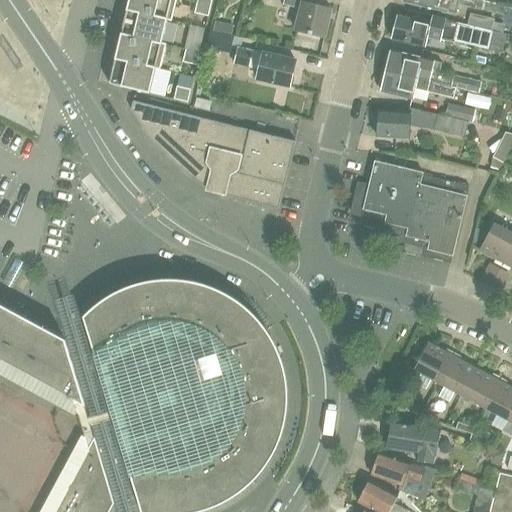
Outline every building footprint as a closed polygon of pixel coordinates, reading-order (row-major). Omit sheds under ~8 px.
[(172,22),(176,0),(129,0),(127,10),(167,20),(172,22)] [(284,0),(283,5),(301,9),(295,31),(324,38),(331,9),(305,3),(305,0),(284,0)] [(481,0),(403,0),(403,2),(435,9),(456,14),(458,5),(479,10),(488,12),(503,16),(505,6),(490,2),(481,0)] [(208,17),(211,4),(197,1),(194,14),(208,17)] [(162,43),(167,20),(127,10),(121,34),(161,44),(162,43)] [(467,26),(459,24),(431,17),(430,21),(414,17),(413,20),(397,17),(392,38),(425,46),(427,37),(454,43),(454,41),(463,43),(487,49),(491,31),(467,26)] [(211,31),(207,47),(231,52),(234,36),(211,31)] [(166,44),(162,43),(161,44),(121,34),(115,59),(156,68),(155,69),(160,70),(166,44)] [(186,50),(199,53),(202,41),(189,38),(186,50)] [(5,43),(0,46),(0,47),(18,74),(23,71),(5,43)] [(238,48),(234,64),(259,69),(257,80),(289,87),(289,84),(293,83),(294,79),(291,76),(295,60),(263,53),(263,54),(238,48)] [(196,66),(199,53),(186,50),(183,62),(196,66)] [(442,63),(433,61),(391,51),(390,55),(388,56),(386,61),(388,63),(386,71),(456,88),(477,93),(480,82),(440,73),(442,63)] [(150,94),(155,69),(156,68),(115,59),(109,84),(150,94)] [(453,99),(456,88),(386,71),(384,80),(382,81),(380,86),(382,88),(381,92),(412,99),(414,89),(453,99)] [(174,99),(188,103),(191,90),(177,87),(174,99)] [(202,185),(211,187),(223,188),(221,195),(279,209),(296,142),(133,101),(131,110),(152,141),(180,170),(202,185)] [(444,116),(465,122),(471,123),(475,110),(447,103),(444,116)] [(465,122),(444,116),(408,108),(406,113),(379,111),(379,124),(376,127),(376,132),(378,135),(378,138),(408,139),(409,124),(462,137),(465,122)] [(500,169),(504,162),(494,156),(491,166),(500,169)] [(375,162),(363,210),(386,215),(398,167),(375,162)] [(398,167),(386,215),(384,223),(408,229),(409,229),(420,185),(423,173),(398,167)] [(443,190),(420,185),(409,229),(408,229),(407,235),(406,235),(406,236),(408,237),(408,236),(430,241),(431,241),(443,190)] [(431,241),(430,241),(428,250),(453,256),(467,196),(443,190),(431,241)] [(503,263),(511,245),(511,233),(494,224),(479,251),(503,263)] [(511,268),(511,245),(503,263),(511,268)] [(86,314),(83,317),(141,511),(200,511),(206,510),(212,508),(217,506),(223,503),(228,500),(234,497),(239,493),(244,490),(248,486),(252,482),(257,477),(260,474),(264,468),(268,463),(270,459),(274,453),(277,446),(279,442),(281,436),(282,433),(284,429),(285,423),(286,418),(287,414),(287,410),(287,405),(288,400),(288,393),(287,390),(287,385),(286,380),(286,376),(285,371),(283,367),(282,363),(280,357),(279,353),(277,349),(275,345),(273,340),(271,337),(268,333),(265,329),(262,324),(259,321),(257,318),(253,315),(250,311),(246,308),(243,305),(239,302),(234,299),(231,297),(227,294),(222,292),(218,290),(213,288),(205,285),(201,284),(196,283),(191,282),(186,281),(180,280),(176,280),(170,280),(164,280),(159,280),(154,281),(149,281),(143,283),(139,284),(134,285),(130,286),(122,290),(117,292),(112,294),(107,297),(103,300),(96,305),(90,310),(86,314)] [(0,511),(109,511),(115,503),(66,340),(0,304),(0,511)] [(437,382),(452,356),(428,343),(421,356),(414,358),(416,365),(414,370),(421,374),(415,384),(426,390),(432,379),(437,382)] [(461,395),(475,368),(452,356),(437,382),(444,386),(439,397),(449,402),(455,392),(461,395)] [(479,405),(484,407),(498,381),(475,368),(461,395),(479,405)] [(507,420),(511,410),(511,387),(498,381),(484,407),(507,420)] [(408,404),(406,410),(421,416),(424,409),(408,404)] [(439,415),(424,409),(421,416),(437,422),(439,415)] [(438,430),(423,428),(392,422),(392,426),(389,428),(388,433),(390,436),(388,448),(417,453),(416,459),(433,462),(438,430)] [(458,422),(456,429),(471,434),(474,428),(458,422)] [(479,430),(474,428),(471,434),(479,437),(487,440),(489,433),(479,430)] [(471,434),(469,440),(485,446),(487,440),(479,437),(471,434)] [(491,448),(488,457),(491,464),(500,467),(505,453),(491,448)] [(380,452),(372,475),(402,486),(405,477),(421,483),(425,469),(410,464),(410,463),(380,452)] [(485,488),(479,487),(495,493),(497,485),(500,473),(490,471),(485,488)] [(511,476),(500,473),(497,485),(511,489),(511,476)] [(369,480),(358,502),(377,511),(407,511),(408,511),(393,504),(398,495),(369,480)] [(458,480),(455,489),(476,497),(471,511),(490,511),(491,510),(494,498),(495,493),(479,487),(458,480)] [(511,489),(497,485),(495,493),(494,498),(511,501),(511,489)] [(511,511),(511,501),(494,498),(491,510),(501,511),(511,511)]
